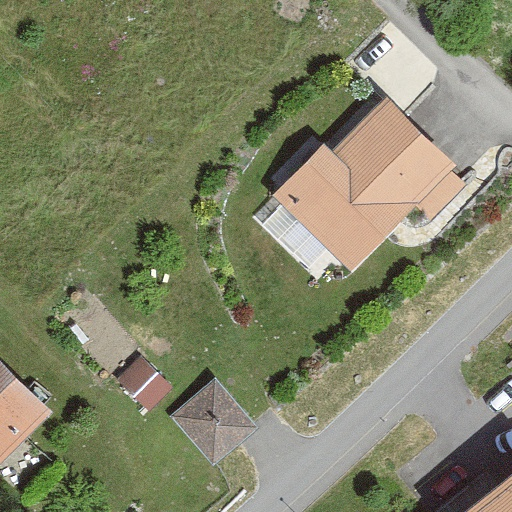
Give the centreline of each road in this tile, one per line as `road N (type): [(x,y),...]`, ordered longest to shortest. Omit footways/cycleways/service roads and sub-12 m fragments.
road 1 (unclassified): [(259,511),(511,268)]
road 2 (residential): [(511,114),(391,0)]
